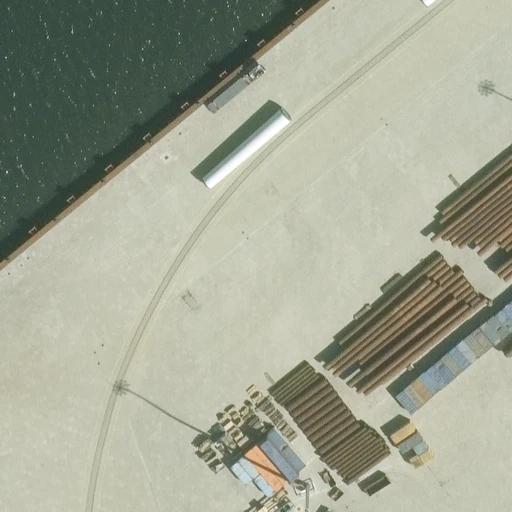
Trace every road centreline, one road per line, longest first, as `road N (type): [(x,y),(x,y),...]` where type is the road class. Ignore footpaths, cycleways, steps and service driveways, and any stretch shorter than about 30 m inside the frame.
road 1 (unknown): [(100,217),(251,101),(372,55),(416,58),(440,72),(463,109),(511,258)]
road 2 (unknown): [(100,217),(196,511)]
road 3 (unknown): [(0,297),(100,217)]
